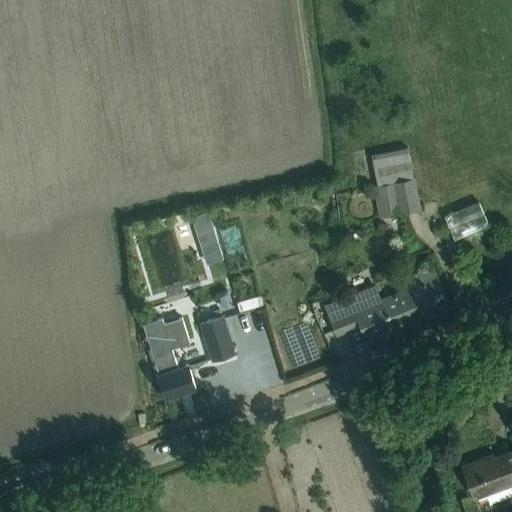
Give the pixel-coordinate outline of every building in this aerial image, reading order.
[(380,218),(420,209),(406,146),(370,154),(376,185),(372,186),(380,218)] [(209,211),(193,216),(199,235),(203,251),(219,246),(215,230),(209,211)] [(414,303),(420,316),(449,305),(433,265),(408,275),(412,286),(419,301),(414,303)] [(396,327),(384,298),(381,299),(375,284),(324,304),(337,334),(358,326),(363,339),(396,327)] [(396,327),(420,316),(414,303),(419,301),(412,286),(384,298),(396,327)] [(220,295),(223,305),(229,302),(226,293),(220,295)] [(223,315),(200,322),(211,360),(235,353),(223,315)] [(160,318),(143,323),(150,345),(159,373),(158,373),(159,377),(165,396),(195,387),(189,368),(188,363),(178,367),(172,348),(184,344),(188,342),(180,317),(162,323),(160,318)] [(511,449),(492,457),(493,459),(485,462),(483,457),(463,465),(474,496),(511,481),(511,449)]
